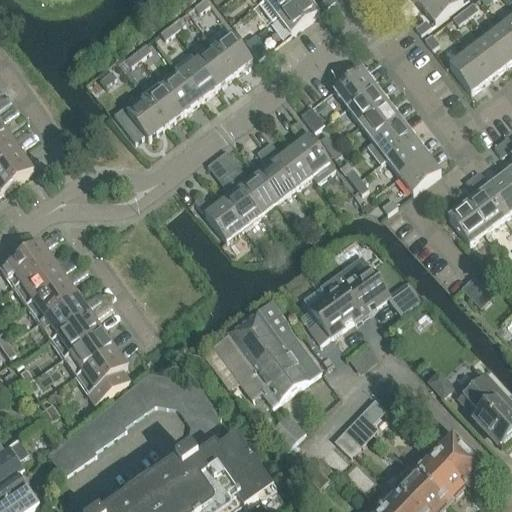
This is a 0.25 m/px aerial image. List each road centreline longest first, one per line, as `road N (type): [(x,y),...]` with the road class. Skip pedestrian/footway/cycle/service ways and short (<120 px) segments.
road 1 (residential): [(367,27),(160,185)]
road 2 (residential): [(154,349),(76,238),(80,212)]
road 3 (residential): [(83,188),(0,66)]
road 4 (residential): [(453,138),(367,27)]
